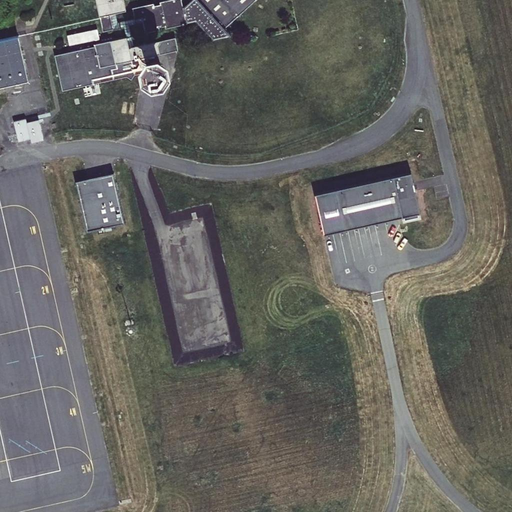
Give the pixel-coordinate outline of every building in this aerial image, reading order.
[(96,0),(100,15),(110,13),(115,12),(126,10),(123,0),(96,0)] [(154,3),(132,8),(135,18),(142,17),(143,22),(145,32),(160,29),(159,27),(165,26),(166,28),(187,23),(187,22),(196,20),(213,39),(225,28),(255,0),(196,0),(193,4),(183,6),(181,0),(166,0),(160,2),(160,4),(154,5),(154,3)] [(142,17),(135,18),(118,22),(115,12),(110,13),(114,28),(124,26),(126,37),(128,48),(134,46),(129,25),(143,22),(142,17)] [(103,31),(114,28),(110,13),(100,15),(103,31)] [(178,50),(175,37),(134,46),(128,48),(126,37),(100,43),(99,38),(97,28),(67,35),(69,45),(95,39),(96,43),(95,43),(95,46),(55,55),(63,90),(126,76),(131,79),(135,74),(146,72),(148,57),(178,50)] [(18,36),(0,39),(0,86),(28,81),(18,36)] [(153,61),(152,62),(149,61),(148,57),(146,72),(148,68),(148,69),(148,70),(148,71),(149,71),(149,72),(150,72),(150,73),(150,74),(151,74),(152,74),(152,75),(153,75),(154,75),(155,75),(156,75),(157,75),(158,74),(159,73),(160,73),(160,72),(161,71),(161,69),(161,68),(161,67),(161,66),(160,65),(160,64),(159,63),(158,62),(157,62),(156,62),(155,62),(155,61),(154,61),(153,61)] [(26,118),(14,121),(18,138),(19,141),(31,138),(32,142),(44,140),(43,135),(39,119),(27,122),(26,118)] [(411,171),(312,193),(322,233),(404,215),(405,219),(418,216),(417,212),(420,212),(411,171)] [(125,222),(114,173),(75,182),(86,230),(125,222)]
